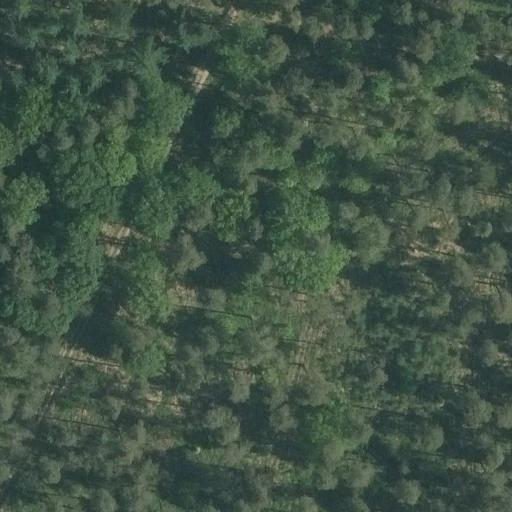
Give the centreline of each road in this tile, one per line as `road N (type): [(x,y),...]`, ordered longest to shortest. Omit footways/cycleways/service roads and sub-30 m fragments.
road 1 (track): [(0,481),(230,0)]
road 2 (track): [(511,61),(167,0)]
